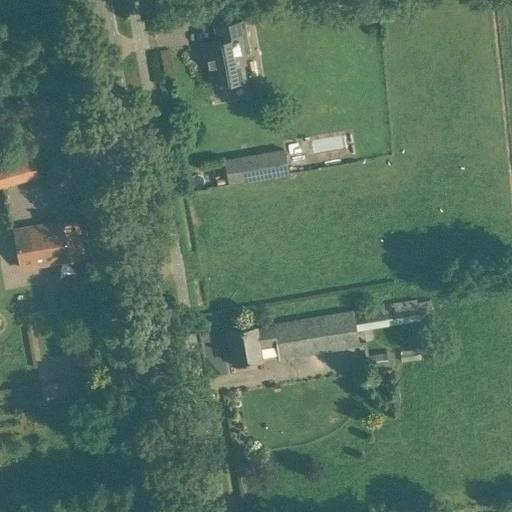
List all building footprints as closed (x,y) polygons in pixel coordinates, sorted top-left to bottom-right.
[(222,84),(241,81),(245,80),(240,54),(250,52),(244,19),(215,25),(218,40),(202,43),(206,59),(208,59),(212,82),(221,81),(222,84)] [(230,183),(291,172),(286,147),(225,158),(230,183)] [(0,159),(0,186),(44,174),(38,149),(0,159)] [(22,267),(40,264),(59,260),(59,258),(84,254),(78,220),(53,225),(53,223),(15,229),(22,267)] [(31,291),(16,296),(23,320),(39,315),(31,291)] [(279,357),(361,344),(355,311),(276,323),(276,325),(255,329),(255,326),(229,331),(235,363),(261,358),(259,346),(277,343),(279,357)] [(401,362),(422,359),(420,348),(400,350),(401,362)] [(369,369),(395,364),(393,350),(366,354),(369,369)]
